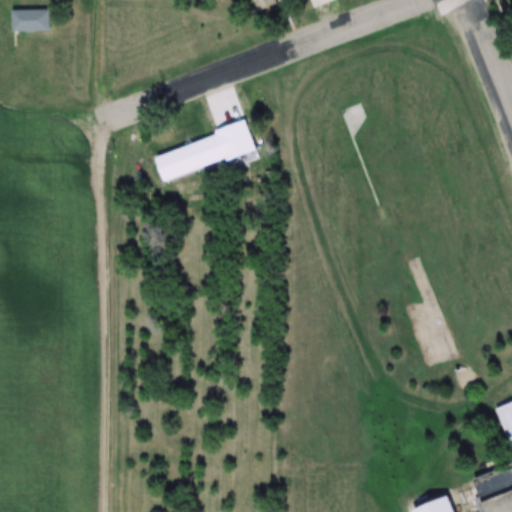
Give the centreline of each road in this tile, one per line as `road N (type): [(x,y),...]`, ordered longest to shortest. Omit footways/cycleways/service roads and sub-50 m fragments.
road 1 (residential): [(427,0),(72,140)]
road 2 (track): [(74,511),(72,140)]
road 3 (residential): [(511,116),(468,0)]
